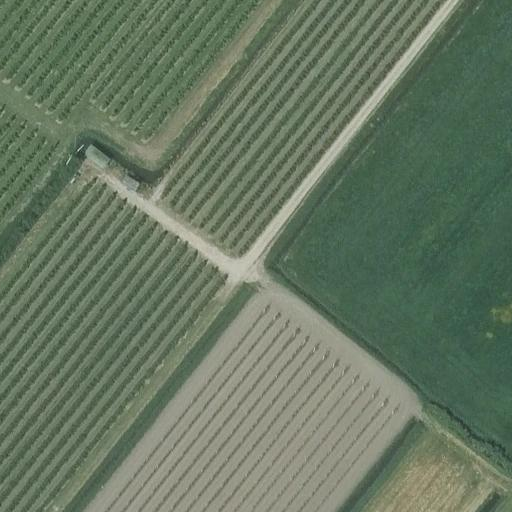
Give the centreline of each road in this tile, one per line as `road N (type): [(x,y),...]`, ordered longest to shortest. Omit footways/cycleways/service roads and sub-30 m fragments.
road 1 (track): [(110,179),(420,415),(511,495)]
road 2 (track): [(237,272),(452,0)]
